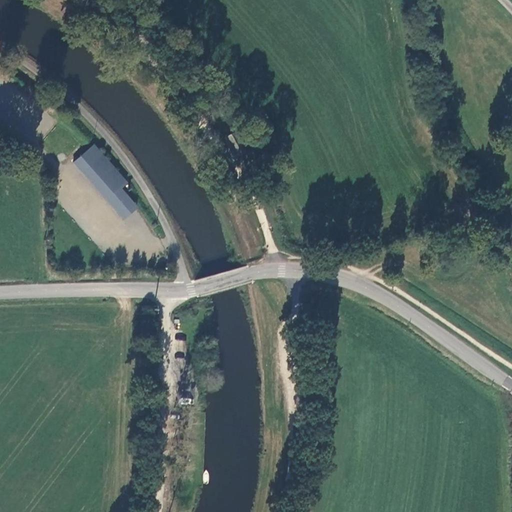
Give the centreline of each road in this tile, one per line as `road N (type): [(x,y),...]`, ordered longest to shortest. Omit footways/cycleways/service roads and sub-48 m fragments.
road 1 (tertiary): [(511,385),(416,313),(330,270),(290,268),(175,293),(0,293)]
road 2 (track): [(0,47),(69,97),(132,170),(179,253),(175,293)]
